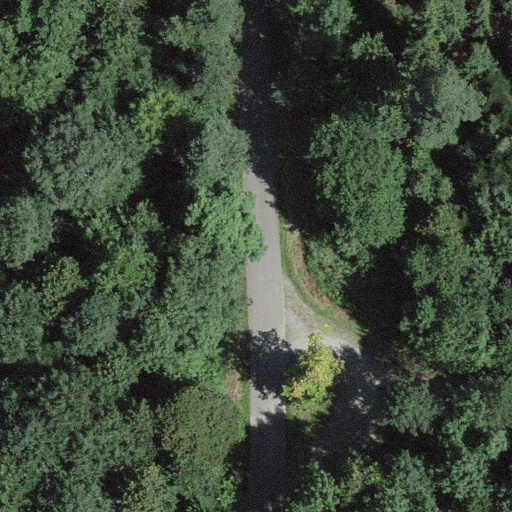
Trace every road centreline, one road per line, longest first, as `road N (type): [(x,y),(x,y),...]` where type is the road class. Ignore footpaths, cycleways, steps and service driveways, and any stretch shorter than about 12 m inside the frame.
road 1 (unclassified): [(265,511),(273,381),(243,0)]
road 2 (track): [(273,381),(511,389)]
